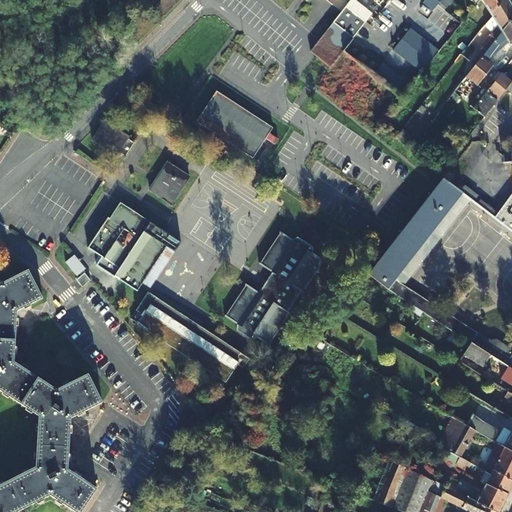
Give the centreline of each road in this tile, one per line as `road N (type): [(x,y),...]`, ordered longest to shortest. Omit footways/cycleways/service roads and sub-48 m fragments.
road 1 (residential): [(98,511),(161,408),(39,262),(0,236)]
road 2 (residential): [(0,194),(203,0)]
